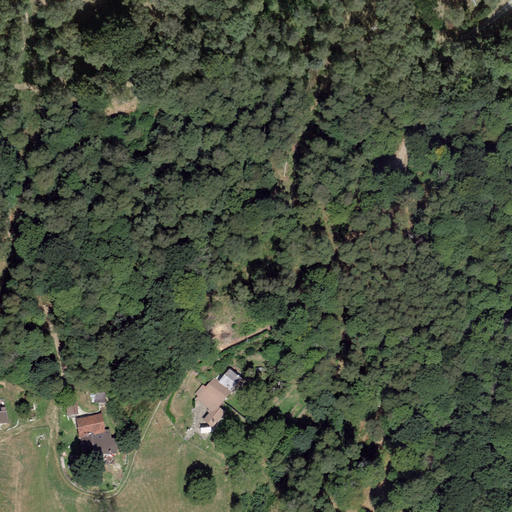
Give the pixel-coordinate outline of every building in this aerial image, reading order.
[(230,368),(218,381),(231,392),(243,380),(230,368)] [(218,381),(212,377),(205,386),(202,384),(195,393),(198,395),(196,398),(210,409),(202,419),(212,427),(223,412),(218,409),(231,392),(218,381)] [(0,394),(0,407),(22,406),(21,393),(0,394)] [(0,414),(0,427),(9,427),(8,414),(0,414)] [(102,416),(75,417),(76,437),(79,437),(80,451),(92,450),(92,457),(118,456),(117,441),(110,441),(109,432),(102,432),(102,416)]
